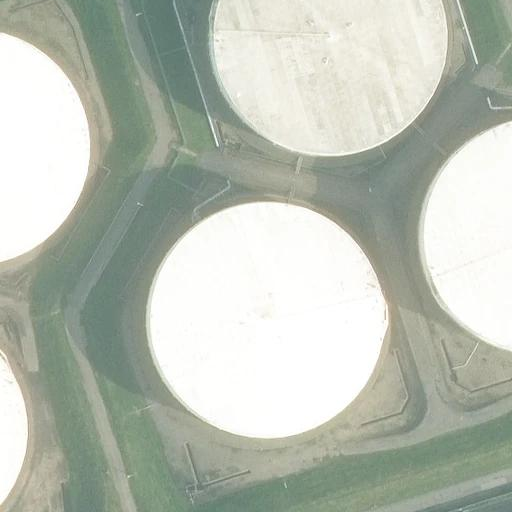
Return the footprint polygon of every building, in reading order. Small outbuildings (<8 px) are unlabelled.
[(442,49),(443,37),(443,26),(441,14),(438,3),(437,0),(210,0),(207,12),(205,23),(204,35),(205,47),(206,58),(209,70),(213,81),(218,91),(224,101),(231,111),(238,120),(247,128),(256,135),(266,141),(277,146),(288,150),(299,153),(311,155),(323,155),(334,155),(346,153),(357,151),(368,147),(379,142),(389,136),(399,129),(407,121),(415,113),(422,103),(429,93),(434,83),(438,72),(441,61),(442,49)] [(87,157),(88,145),(87,133),(85,121),(82,109),(78,98),(72,87),(66,77),(59,67),(50,58),(41,51),(31,44),(20,38),(9,33),(0,30),(0,259),(10,257),(21,252),(32,246),(42,239),(51,231),(59,222),(66,213),(73,202),(78,192),(82,180),(85,169),(87,157)] [(511,117),(504,119),(493,123),(483,127),(473,133),(463,139),(454,146),(446,155),(439,163),(432,173),(427,183),(423,194),(419,205),(417,216),(416,228),(416,239),(417,251),(419,262),(422,273),(426,284),(431,294),(438,304),(445,313),(453,321),(462,328),(471,335),(481,341),(492,345),(502,349),(511,351),(511,117)] [(381,331),(382,319),(381,308),(379,297),(376,285),(372,275),(367,264),(361,254),(355,245),(347,236),(338,229),(329,222),(319,216),(309,211),(298,207),(287,204),(275,202),(264,201),(252,202),(241,203),(230,206),(219,209),(208,214),(198,220),(189,226),(180,234),(172,242),(165,251),(159,261),(153,271),(149,282),(146,293),(144,304),(143,316),(143,327),(144,339),(146,350),(150,361),(154,371),(160,382),(166,391),(173,400),(181,408),(190,416),(200,422),(210,428),(221,432),(232,436),(243,438),(254,439),(266,439),(277,439),(289,436),(300,433),(311,429),(321,424),(331,418),(340,411),(348,403),(356,394),(363,385),(368,375),(373,364),(377,353),(379,342),(381,331)] [(27,440),(27,429),(27,417),(25,406),(23,395),(19,384),(14,373),(9,363),(2,354),(0,351),(0,503),(1,503),(7,494),(13,484),(18,473),(22,463),(25,452),(27,440)]
